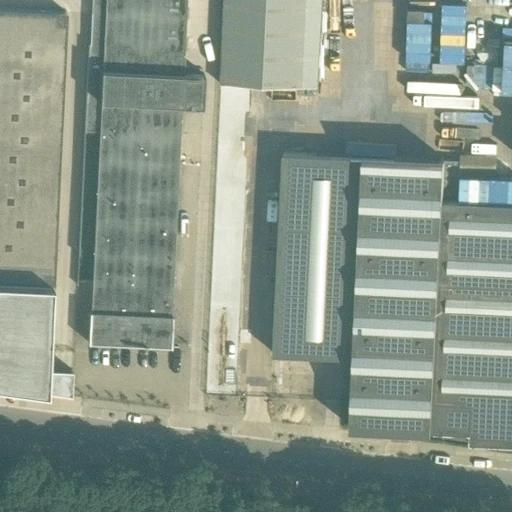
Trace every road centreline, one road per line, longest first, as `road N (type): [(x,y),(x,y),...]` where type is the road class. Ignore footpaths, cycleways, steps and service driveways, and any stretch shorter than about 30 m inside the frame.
road 1 (unclassified): [(511,488),(0,424)]
road 2 (unknown): [(256,456),(255,161),(269,126),(319,102),(350,75),(366,0)]
road 3 (unknown): [(192,448),(210,0)]
road 4 (unknown): [(58,431),(81,132),(80,25),(64,0)]
